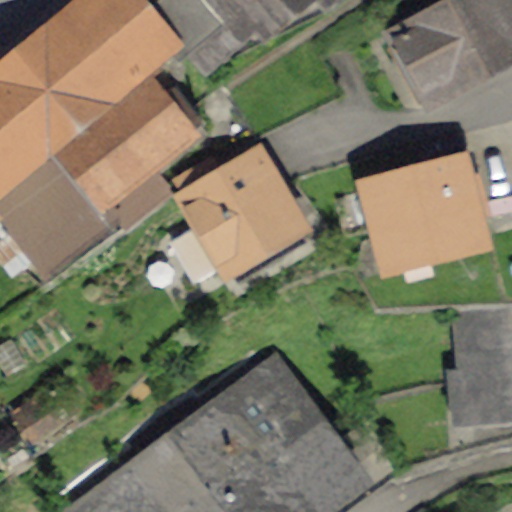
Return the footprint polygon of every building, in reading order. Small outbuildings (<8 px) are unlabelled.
[(169,56),(123,0),(97,0),(0,78),(0,190),(55,145),(151,72),(169,56)] [(160,0),(232,73),(359,0),(160,0)] [(511,53),(511,0),(445,0),(394,26),(429,95),(511,53)] [(289,57),(314,112),(339,102),(311,45),(289,57)] [(314,112),(289,57),(263,74),(288,126),(314,112)] [(151,72),(55,145),(103,208),(199,135),(151,72)] [(236,90),(263,141),(288,126),(263,74),(236,90)] [(260,156),(171,196),(218,299),(306,259),(260,156)] [(461,173),(357,198),(377,283),(481,258),(461,173)] [(511,322),(448,323),(450,432),(511,430),(511,322)] [(353,511),(273,383),(66,511),(353,511)] [(60,391),(20,420),(39,447),(80,418),(60,391)]
